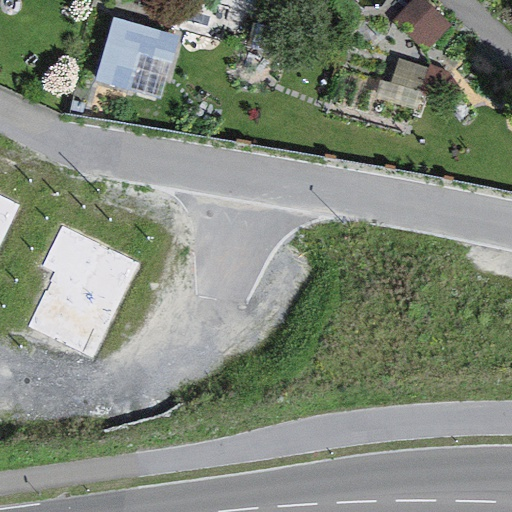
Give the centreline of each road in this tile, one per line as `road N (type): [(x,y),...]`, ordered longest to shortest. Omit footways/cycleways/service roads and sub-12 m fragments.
road 1 (residential): [(0,116),(94,151),(511,225)]
road 2 (primary): [(511,492),(246,511)]
